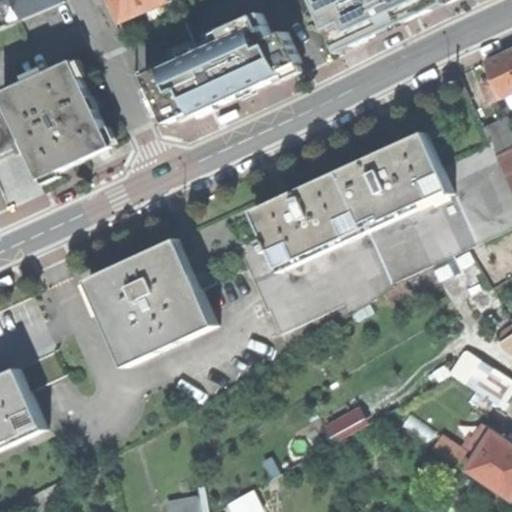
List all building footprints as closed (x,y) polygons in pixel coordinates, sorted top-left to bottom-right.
[(13,0),(17,7),(23,23),(63,6),(60,0),(13,0)] [(113,0),(115,4),(124,24),(172,2),(171,0),(113,0)] [(320,0),(342,50),(415,16),(450,0),(320,0)] [(0,32),(23,23),(17,7),(0,14),(0,32)] [(159,97),(170,123),(220,101),(222,105),(257,89),(288,75),(286,71),(304,63),(290,32),(275,39),(264,14),(217,35),(219,39),(210,43),(211,47),(200,52),(199,48),(145,72),(157,97),(159,97)] [(133,44),(145,72),(199,48),(186,20),(133,44)] [(501,96),(511,90),(511,48),(485,61),(493,78),(501,96)] [(26,142),(43,179),(46,177),(44,175),(61,167),(62,170),(117,145),(95,96),(86,75),(84,76),(76,60),(78,59),(78,57),(3,91),(26,142)] [(490,101),(501,96),(493,78),(481,83),(490,101)] [(0,153),(26,142),(3,91),(0,92),(0,153)] [(246,116),(243,108),(228,115),(224,116),(226,121),(227,124),(246,116)] [(484,126),(491,143),(496,154),(511,145),(511,127),(507,116),(484,126)] [(382,151),(340,171),(368,232),(454,193),(442,165),(426,132),(382,151)] [(491,143),(442,165),(454,193),(368,232),(282,270),(273,249),(267,252),(263,243),(269,241),(266,234),(238,246),(263,301),(266,300),(281,332),(511,227),(511,188),(496,154),(491,143)] [(511,145),(496,154),(511,188),(511,145)] [(295,191),(255,209),(266,234),(269,241),(273,249),(282,270),(368,232),(340,171),(295,191)] [(89,279),(129,365),(220,324),(204,289),(196,271),(180,237),(132,259),(89,279)] [(267,252),(273,249),(269,241),(263,243),(267,252)] [(210,264),(196,271),(204,289),(218,282),(210,264)] [(0,279),(0,288),(11,284),(15,282),(13,278),(12,274),(0,279)] [(453,376),(508,406),(511,398),(511,374),(467,350),(453,376)] [(0,452),(52,428),(34,390),(24,366),(0,377),(0,452)] [(502,426),(510,412),(475,390),(466,404),(502,426)] [(336,441),(373,426),(365,408),(328,423),(336,441)] [(469,469),(511,498),(511,443),(485,425),(471,446),(481,453),(469,469)] [(436,446),(460,463),(468,452),(443,435),(436,446)] [(64,479),(40,490),(45,500),(69,489),(64,479)] [(29,496),(36,511),(50,511),(45,500),(40,490),(29,496)] [(236,511),(263,511),(267,510),(257,491),(232,504),(236,511)] [(170,508),(171,511),(203,511),(202,501),(170,508)]
